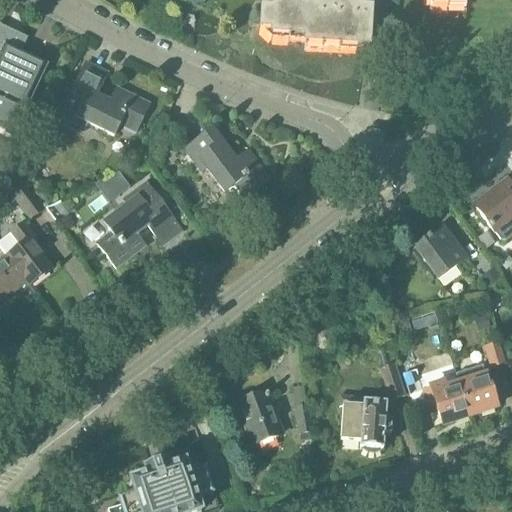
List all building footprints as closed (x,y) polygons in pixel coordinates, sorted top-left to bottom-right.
[(273,0),(273,11),(260,10),(259,31),(271,31),(270,41),(304,43),(304,49),(355,53),(367,48),(370,11),(358,11),(358,0),(273,0)] [(0,135),(12,141),(48,66),(21,53),(27,40),(0,26),(0,135)] [(136,134),(150,105),(118,90),(111,103),(97,97),(109,74),(87,64),(60,118),(79,127),(81,121),(114,137),(120,126),(136,134)] [(246,200),(271,181),(249,152),(237,161),(214,130),(186,151),(203,173),(207,170),(225,193),(235,185),(246,200)] [(511,182),(509,178),(475,204),(496,232),(496,231),(501,238),(506,238),(511,234),(511,182)] [(164,248),(183,234),(145,183),(121,202),(126,208),(105,224),(112,234),(98,244),(117,270),(146,249),(137,236),(149,227),(164,248)] [(31,219),(42,211),(26,188),(14,197),(31,219)] [(0,242),(0,250),(6,259),(8,258),(27,283),(30,287),(52,271),(38,253),(41,250),(23,226),(0,242)] [(439,280),(469,258),(445,227),(416,249),(439,280)] [(0,303),(27,283),(8,258),(6,259),(0,263),(0,303)] [(406,320),(389,325),(394,338),(410,333),(406,320)] [(498,344),(482,349),(490,371),(505,366),(498,344)] [(394,366),(378,371),(389,403),(405,398),(394,366)] [(456,375),(459,386),(469,418),(496,409),(482,367),(456,375)] [(443,427),(469,418),(459,386),(445,390),(444,384),(424,391),(430,411),(437,409),(443,427)] [(274,427),(278,426),(266,393),(236,404),(252,448),(278,438),(274,427)] [(388,436),(389,424),(385,423),(386,405),(365,403),(365,398),(341,396),(340,407),(344,408),(341,442),(361,444),(360,450),(364,450),(364,452),(369,455),(374,455),(380,453),(380,451),(383,452),(384,435),(388,436)] [(299,436),(312,433),(307,406),(295,409),(299,436)] [(118,499),(121,508),(107,511),(200,511),(197,501),(214,495),(205,470),(189,476),(185,463),(168,469),(166,462),(161,464),(161,463),(149,467),(149,468),(145,469),(147,476),(130,481),(134,494),(118,499)]
